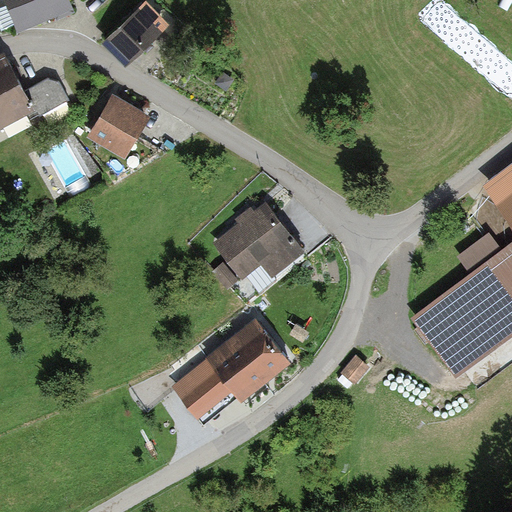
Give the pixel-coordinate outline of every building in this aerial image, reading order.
[(73,0),(4,0),(16,27),(74,1),(73,0)] [(157,32),(134,7),(100,39),(123,63),(157,32)] [(0,120),(29,106),(33,114),(69,95),(57,72),(22,90),(3,53),(0,54),(0,120)] [(148,114),(112,94),(90,134),(125,154),(148,114)] [(511,158),(478,183),(511,229),(511,239),(408,315),(452,375),(511,332),(511,158)] [(303,253),(265,202),(213,241),(241,277),(257,265),(268,279),(303,253)] [(240,278),(224,261),(215,269),(231,287),(240,278)] [(290,364),(258,322),(177,385),(199,414),(232,388),(242,401),(290,364)]
